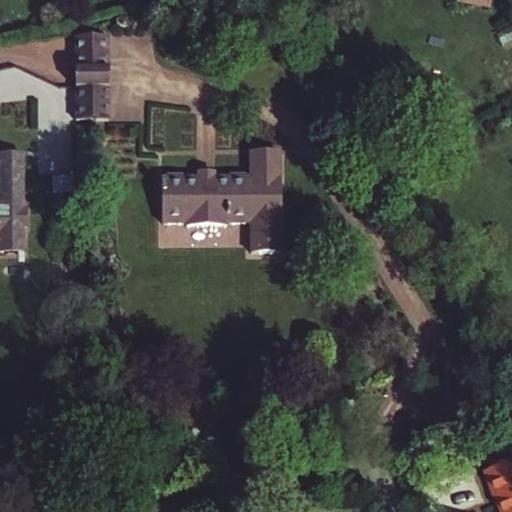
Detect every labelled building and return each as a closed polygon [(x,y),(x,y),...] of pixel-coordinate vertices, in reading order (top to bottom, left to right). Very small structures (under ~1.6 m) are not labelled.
[(113,37),(100,37),(78,37),(78,70),(113,71),(113,37)] [(78,70),(78,84),(113,84),(113,71),(78,70)] [(78,84),(78,94),(78,121),(112,121),(113,84),(78,84)] [(255,226),(256,255),(284,253),(282,151),(252,152),(253,180),(246,180),(245,173),(229,174),(229,180),(180,182),(180,175),(164,176),(164,183),(158,183),(160,230),(183,229),(183,233),(228,232),(228,227),(255,226)] [(0,250),(25,250),(26,225),(30,225),(30,206),(25,206),(24,153),(0,153),(0,250)] [(511,511),(511,463),(511,462),(480,473),(491,506),(493,505),(495,511),(511,511)]
